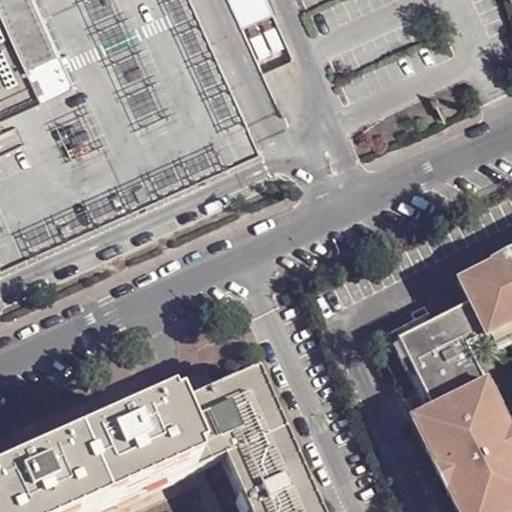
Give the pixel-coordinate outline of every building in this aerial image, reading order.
[(262,149),(254,131),(266,125),(286,116),(265,70),(244,25),(274,12),(268,0),(0,0),(0,264),(3,270),(262,149)] [(274,12),(244,25),(265,70),(294,55),(274,12)] [(511,257),(506,260),(506,266),(466,285),(468,290),(473,301),(454,311),(448,299),(417,314),(421,322),(381,343),(413,404),(421,423),(418,424),(420,429),(428,426),(439,446),(431,450),(461,511),(511,511),(511,422),(507,413),(499,416),(489,395),(497,391),(494,387),(492,388),(484,371),(478,359),(497,350),(498,353),(503,351),(511,346),(511,257)] [(473,301),(468,290),(448,299),(454,311),(473,301)] [(511,358),(511,346),(503,351),(507,361),(511,358)] [(242,511),(307,511),(248,378),(207,397),(194,403),(218,456),(242,511)] [(499,390),(497,391),(489,395),(499,416),(507,413),(509,411),(499,390)] [(164,416),(158,418),(182,472),(188,469),(195,466),(218,456),(194,403),(186,406),(172,412),(164,416)] [(94,511),(182,472),(158,418),(133,430),(60,462),(74,493),(66,497),(72,511),(94,511)] [(428,426),(420,429),(418,430),(428,451),(431,450),(439,446),(428,426)] [(38,473),(0,489),(0,511),(72,511),(66,497),(74,493),(60,462),(38,473)]
